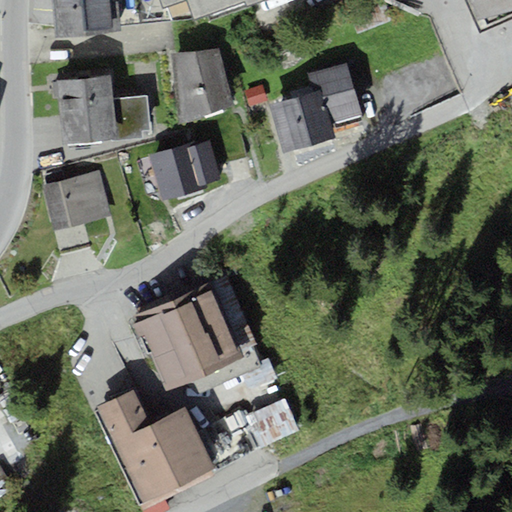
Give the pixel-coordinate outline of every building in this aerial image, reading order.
[(111,0),(51,0),(55,37),(119,31),(117,1),(111,1),(111,0)] [(159,0),(161,7),(180,0),(188,0),(196,22),(258,0),(159,0)] [(358,33),(392,20),(384,0),(383,0),(350,13),(358,33)] [(511,0),(470,0),(478,19),(511,4),(511,0)] [(220,48),(170,54),(180,123),(235,107),(220,48)] [(347,63),(308,73),(314,93),(270,105),(283,151),(335,137),(334,132),(364,124),(347,63)] [(113,99),(110,75),(57,80),(63,144),(117,139),(113,99)] [(113,99),(117,139),(150,135),(146,96),(113,99)] [(150,155),(157,177),(199,164),(198,161),(204,159),(199,140),(150,155)] [(165,200),(206,187),(199,164),(157,177),(165,200)] [(100,169),(42,185),(55,232),(112,217),(100,169)] [(169,390),(245,357),(212,282),(136,315),(139,321),(145,334),(169,390)] [(139,337),(145,334),(139,321),(133,324),(139,337)] [(133,390),(97,407),(144,505),(215,471),(184,407),(149,424),(133,390)] [(287,402),(246,418),(260,452),(300,435),(287,402)] [(0,499),(12,493),(0,467),(0,499)]
